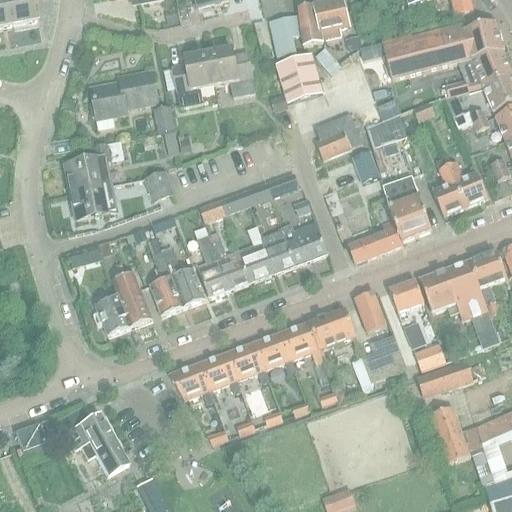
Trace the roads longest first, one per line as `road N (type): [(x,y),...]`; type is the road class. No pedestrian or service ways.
road 1 (tertiary): [(77,371),(119,374),(154,363),(511,225)]
road 2 (residential): [(77,371),(28,219),(26,182),(41,107)]
road 3 (residential): [(70,18),(165,38),(244,17)]
